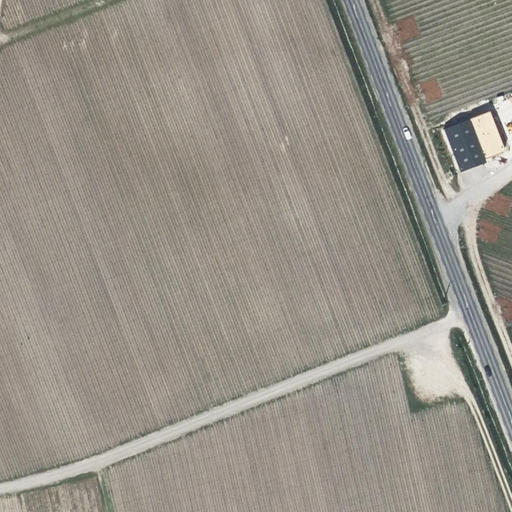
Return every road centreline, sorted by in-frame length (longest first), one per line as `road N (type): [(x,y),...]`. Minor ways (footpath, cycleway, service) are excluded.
road 1 (track): [(0,489),(88,464),(470,312)]
road 2 (secondary): [(351,0),(437,225)]
road 3 (secondary): [(437,225),(511,421)]
road 4 (track): [(511,351),(464,202)]
